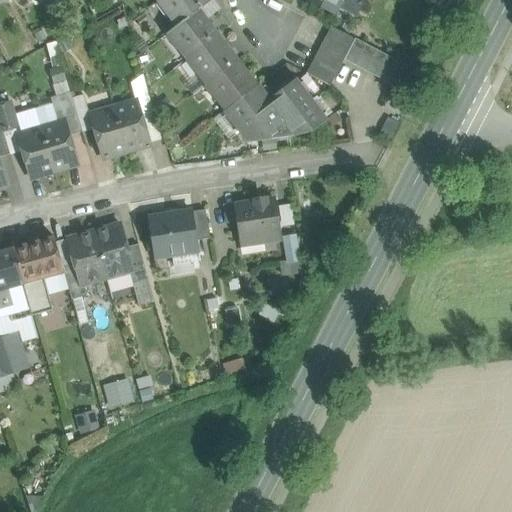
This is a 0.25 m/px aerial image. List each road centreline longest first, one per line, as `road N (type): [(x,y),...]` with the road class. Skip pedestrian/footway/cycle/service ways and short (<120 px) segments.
road 1 (primary): [(245,511),(451,111)]
road 2 (residential): [(361,155),(208,177),(0,224)]
road 3 (primary): [(451,111),(510,0)]
